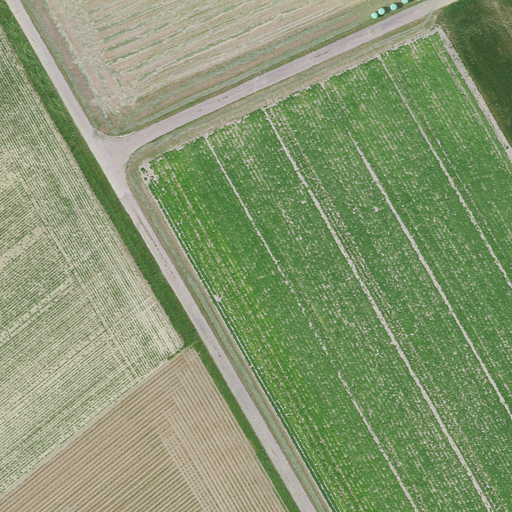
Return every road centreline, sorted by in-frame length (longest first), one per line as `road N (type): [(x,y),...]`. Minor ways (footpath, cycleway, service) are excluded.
road 1 (track): [(104,160),(308,511)]
road 2 (track): [(104,160),(439,0)]
road 3 (track): [(10,0),(104,160)]
